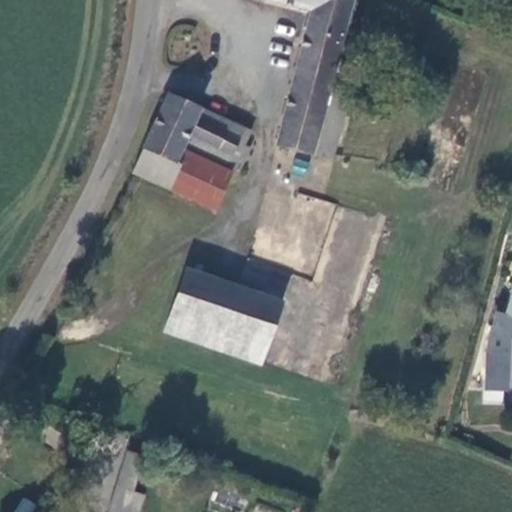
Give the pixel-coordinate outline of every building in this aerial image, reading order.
[(248,0),(307,14),(275,148),(331,165),(339,134),(318,125),(324,96),(336,42),(346,0),(248,0)] [(166,93),(141,152),(173,165),(179,156),(181,147),(239,171),(248,151),(243,148),(249,132),(225,123),(222,131),(193,118),(198,108),(166,93)] [(384,95),(353,104),(358,127),(389,118),(384,95)] [(347,101),(324,96),(318,125),(339,134),(347,101)] [(141,152),(129,177),(169,191),(179,166),(173,165),(141,152)] [(179,166),(169,191),(209,211),(228,173),(179,156),(173,165),(179,166)] [(278,305),(185,271),(165,329),(259,363),(278,305)] [(511,283),(507,307),(498,303),(486,355),(505,356),(507,339),(511,340),(511,283)] [(486,355),(481,402),(501,402),(505,356),(486,355)] [(110,511),(140,511),(143,494),(135,493),(142,453),(121,449),(110,511)] [(23,496),(13,511),(31,511),(36,504),(23,496)] [(280,511),(255,503),(252,511),(280,511)]
